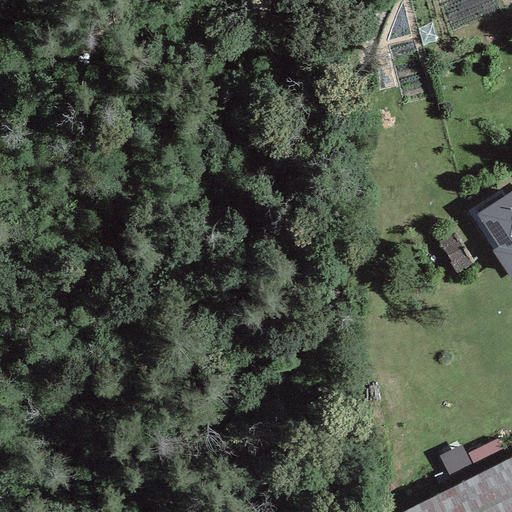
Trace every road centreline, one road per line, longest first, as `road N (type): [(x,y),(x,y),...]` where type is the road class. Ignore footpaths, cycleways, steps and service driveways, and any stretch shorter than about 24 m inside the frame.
road 1 (track): [(132,0),(99,42),(0,85)]
road 2 (track): [(388,0),(359,77),(349,143)]
